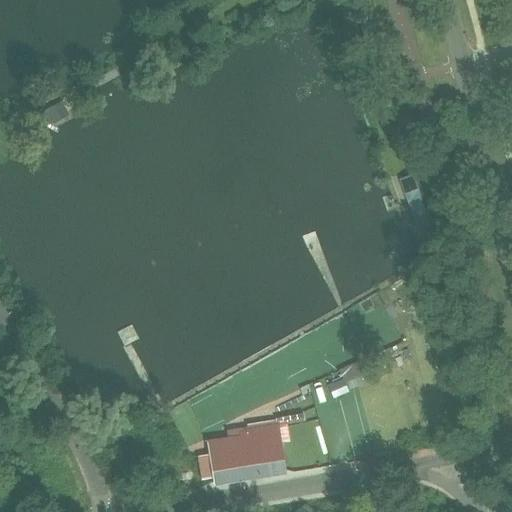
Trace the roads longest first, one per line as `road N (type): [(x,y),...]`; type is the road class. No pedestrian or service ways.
road 1 (unclassified): [(143,511),(426,466)]
road 2 (unclassified): [(511,257),(447,0)]
road 3 (unclassified): [(99,511),(89,465),(0,315)]
